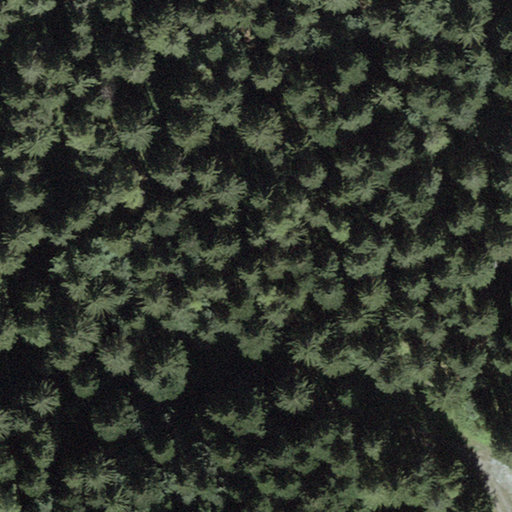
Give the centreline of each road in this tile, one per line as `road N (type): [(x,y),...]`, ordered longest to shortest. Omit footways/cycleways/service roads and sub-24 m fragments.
road 1 (track): [(0,262),(322,408),(433,439),(488,476),(504,511)]
road 2 (track): [(111,511),(0,436)]
